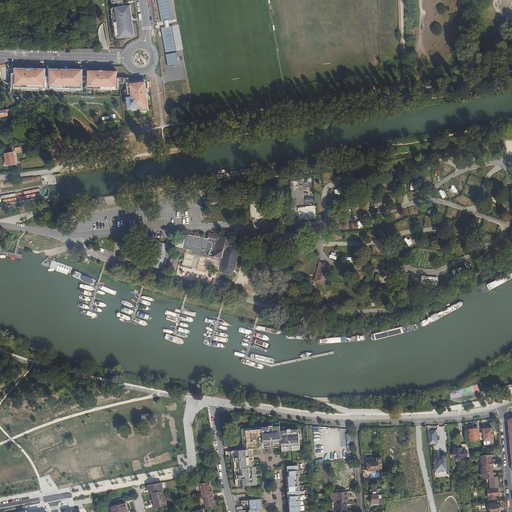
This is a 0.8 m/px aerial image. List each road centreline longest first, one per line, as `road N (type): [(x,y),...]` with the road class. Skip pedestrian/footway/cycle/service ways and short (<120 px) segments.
road 1 (track): [(511,123),(201,181)]
road 2 (track): [(163,127),(407,79)]
road 3 (track): [(201,181),(40,210),(6,225)]
road 4 (residential): [(502,411),(356,421)]
road 5 (residential): [(127,57),(0,54)]
road 6 (residential): [(356,421),(234,406)]
